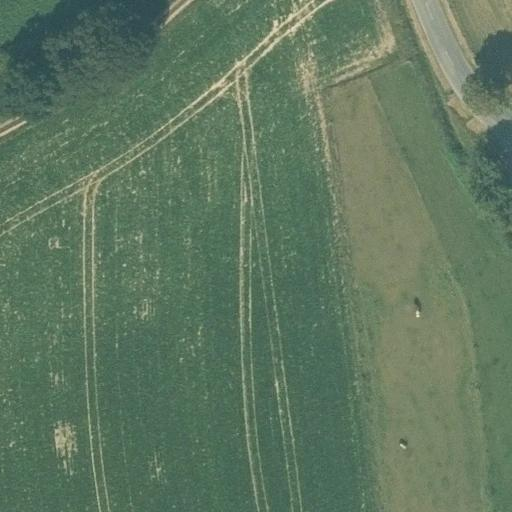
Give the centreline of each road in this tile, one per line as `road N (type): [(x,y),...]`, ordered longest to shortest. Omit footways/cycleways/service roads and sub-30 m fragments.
road 1 (track): [(161,0),(74,70),(0,113)]
road 2 (secondary): [(511,127),(486,111),(428,0)]
